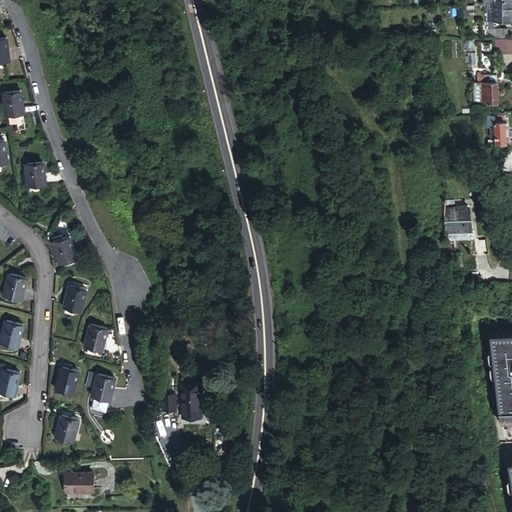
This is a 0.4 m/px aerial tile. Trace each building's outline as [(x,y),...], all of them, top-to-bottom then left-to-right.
[(495,1),(491,2),(491,8),(488,8),(488,23),(497,23),(495,1)] [(511,22),(511,15),(511,1),(495,1),(497,23),(511,22)] [(488,23),(489,40),(497,39),(509,39),(509,31),(497,31),(497,23),(488,23)] [(511,53),(511,38),(509,39),(497,39),(498,53),(502,53),(511,53)] [(483,65),(491,66),(493,49),(484,48),(483,65)] [(484,74),(478,74),(478,82),(481,82),(481,92),(479,92),(479,103),(498,102),(497,82),(496,82),(496,74),(490,74),(487,75),(487,71),(484,72),(484,74)] [(18,91),(3,94),(6,115),(14,114),(15,129),(23,128),(21,113),(18,91)] [(495,142),(506,141),(505,122),(502,121),(501,115),(484,117),(484,124),(490,124),(490,128),(494,129),(495,142)] [(21,166),(24,191),(42,189),(39,164),(21,166)] [(444,204),(448,234),(468,232),(467,226),(471,226),(468,199),(454,201),(453,195),(445,195),(444,204)] [(60,229),(62,253),(79,250),(77,226),(60,229)] [(453,249),(454,262),(462,261),(460,248),(453,249)] [(483,273),(469,275),(470,283),(484,282),(483,273)] [(8,274),(2,295),(20,300),(26,278),(8,274)] [(76,280),(69,279),(66,278),(61,298),(77,302),(82,281),(76,280)] [(6,320),(0,341),(0,344),(15,348),(22,324),(6,320)] [(90,322),(84,343),(101,347),(107,326),(90,322)] [(511,333),(491,337),(504,437),(511,435),(511,333)] [(64,360),(58,384),(74,387),(80,364),(64,360)] [(1,369),(0,373),(0,391),(12,395),(18,372),(1,369)] [(97,395),(96,398),(94,406),(109,410),(118,377),(101,372),(95,395),(97,395)] [(181,384),(182,417),(201,417),(201,384),(181,384)] [(163,395),(163,407),(175,407),(175,396),(163,395)] [(63,413),(58,434),(75,438),(81,417),(63,413)] [(63,470),(64,488),(91,488),(91,469),(63,470)]
